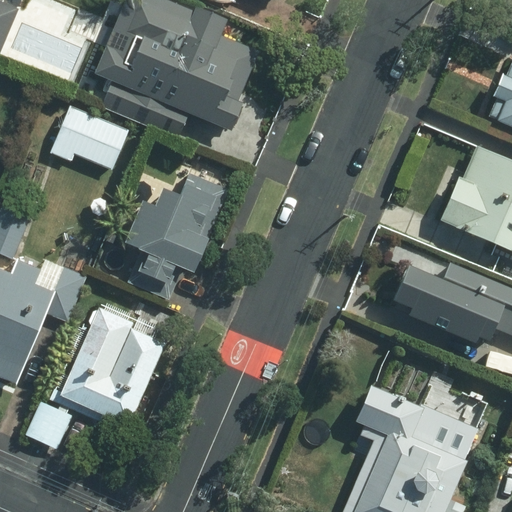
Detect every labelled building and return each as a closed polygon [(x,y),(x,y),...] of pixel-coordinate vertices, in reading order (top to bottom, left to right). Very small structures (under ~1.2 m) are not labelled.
[(99,106),(175,137),(185,113),(223,129),(256,51),(217,35),(223,19),(190,5),(189,10),(164,0),(118,0),(89,72),(109,81),(99,106)] [(0,57),(10,62),(18,41),(0,33),(0,57)] [(67,60),(55,55),(49,70),(62,75),(67,60)] [(497,73),(479,114),(511,128),(511,59),(509,58),(501,75),(497,73)] [(108,169),(124,130),(67,105),(46,152),(67,161),(70,153),(108,169)] [(511,161),(466,142),(434,221),(511,253),(511,161)] [(137,251),(123,281),(165,299),(178,268),(186,272),(201,238),(193,235),(196,230),(206,234),(226,189),(187,172),(181,185),(176,183),(171,194),(154,187),(147,205),(135,200),(117,242),(137,251)] [(0,255),(8,259),(25,218),(0,207),(0,255)] [(6,274),(0,271),(0,378),(11,383),(40,312),(64,323),(84,276),(42,259),(37,270),(13,259),(6,274)] [(511,290),(449,264),(441,281),(405,265),(388,304),(412,315),(410,319),(483,349),(492,328),(511,336),(511,290)] [(128,321),(92,306),(56,392),(51,390),(47,398),(130,433),(134,424),(126,421),(159,342),(125,328),(128,321)] [(365,384),(388,394),(352,484),(401,504),(398,511),(439,511),(490,389),(381,345),(365,384)] [(68,414),(37,400),(22,435),(54,448),(68,414)] [(472,511),(447,502),(443,511),(472,511)]
